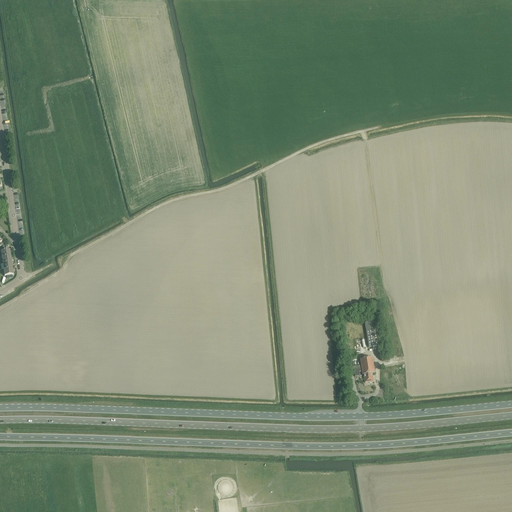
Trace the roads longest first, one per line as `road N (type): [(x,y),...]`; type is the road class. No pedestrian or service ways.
road 1 (primary): [(511,404),(342,417),(0,409)]
road 2 (primary): [(0,421),(295,429),(511,415)]
road 3 (track): [(0,309),(73,253),(157,206),(220,190),(310,146),(376,128)]
road 4 (unclassified): [(23,280),(0,124)]
